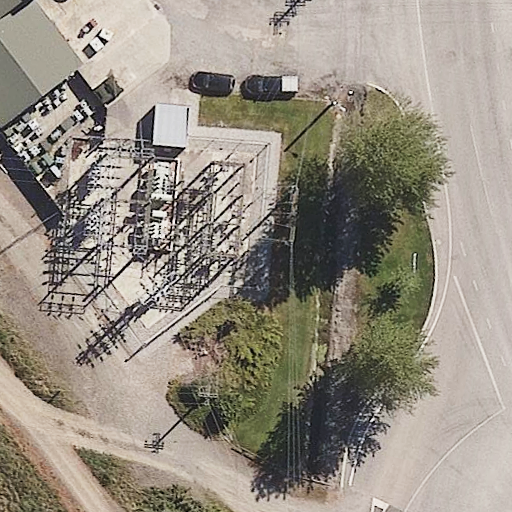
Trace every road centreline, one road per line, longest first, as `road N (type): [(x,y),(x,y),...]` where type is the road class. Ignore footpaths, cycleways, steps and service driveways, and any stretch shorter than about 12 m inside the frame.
road 1 (primary): [(456,51),(511,279)]
road 2 (tertiary): [(511,403),(462,439),(405,511)]
